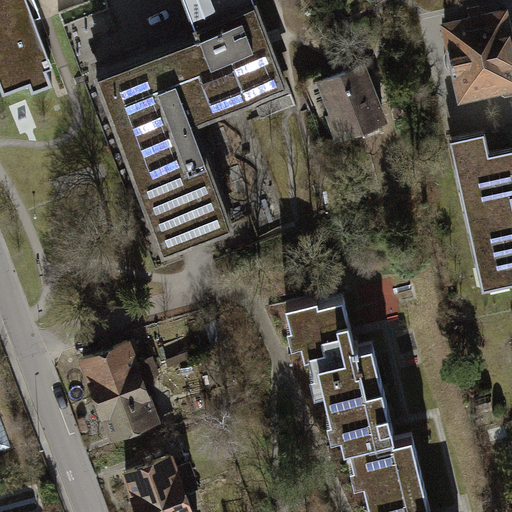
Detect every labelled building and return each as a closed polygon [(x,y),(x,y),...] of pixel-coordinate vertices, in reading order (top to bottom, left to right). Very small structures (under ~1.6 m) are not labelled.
[(20,96),(58,82),(52,65),(58,63),(35,0),(0,0),(0,75),(6,92),(17,88),(20,96)] [(188,0),(202,35),(100,74),(166,248),(231,224),(191,121),(285,86),(252,0),(188,0)] [(511,3),(447,19),(467,105),(511,94),(511,3)] [(328,117),(336,137),(383,120),(362,65),(321,81),(334,115),(328,117)] [(396,98),(399,116),(411,114),(407,96),(396,98)] [(490,137),(456,144),(487,294),(511,289),(511,155),(494,160),(490,137)] [(451,511),(429,437),(416,441),(387,346),(375,350),(359,299),(332,307),(329,299),(302,307),(309,331),(302,333),(307,351),(318,348),(321,359),(328,357),(334,378),(327,380),(332,397),(341,394),(349,421),(341,423),(348,445),(359,442),(363,456),(370,454),(375,470),(367,472),(372,487),(382,484),(390,511),(451,511)] [(140,330),(84,347),(116,450),(172,432),(140,330)] [(0,452),(13,447),(0,412),(0,452)] [(201,511),(181,448),(125,466),(139,511),(201,511)]
